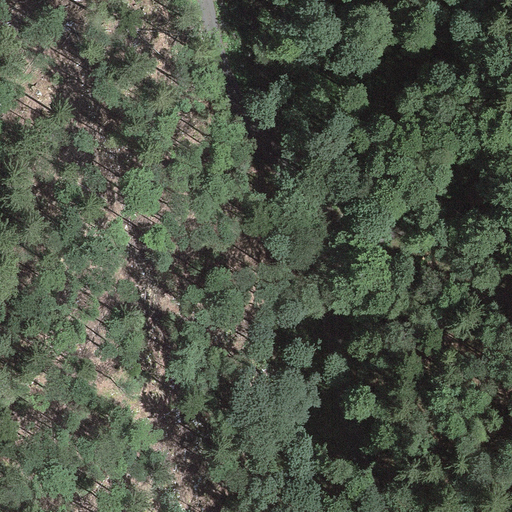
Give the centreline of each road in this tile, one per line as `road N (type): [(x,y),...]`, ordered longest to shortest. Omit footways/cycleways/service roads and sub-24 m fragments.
road 1 (unclassified): [(373,511),(336,385),(312,220),(241,100),(204,0)]
road 2 (track): [(318,252),(409,218),(511,137)]
